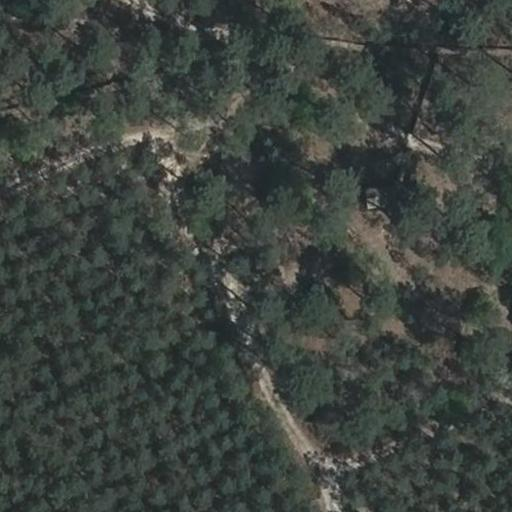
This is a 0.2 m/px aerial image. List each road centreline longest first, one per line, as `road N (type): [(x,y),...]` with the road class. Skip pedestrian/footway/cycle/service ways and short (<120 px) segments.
road 1 (track): [(156,0),(208,46),(466,168),(511,173)]
road 2 (track): [(268,74),(195,122),(0,205)]
